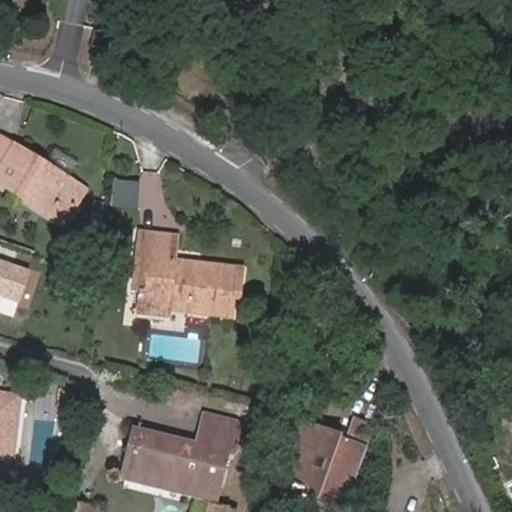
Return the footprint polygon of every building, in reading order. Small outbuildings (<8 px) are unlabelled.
[(92,63),(109,66),(112,48),(95,45),(92,63)] [(59,201),(74,210),(86,192),(0,138),(0,185),(50,217),(59,201)] [(114,201),(138,204),(140,180),(117,177),(114,201)] [(65,225),(74,210),(59,201),(50,217),(65,225)] [(138,291),(144,235),(141,235),(135,291),(138,291)] [(177,238),(144,235),(138,291),(142,292),(140,314),(170,317),(170,311),(230,317),(233,298),(238,298),(241,272),(173,264),(177,238)] [(0,255),(0,308),(19,315),(34,265),(0,255)] [(0,475),(3,476),(4,470),(9,471),(17,407),(9,406),(10,398),(0,396),(0,475)] [(181,448),(183,442),(136,431),(127,470),(175,481),(173,490),(214,500),(226,453),(234,455),(241,425),(205,417),(198,445),(197,452),(181,448)] [(299,423),(294,436),(308,442),(313,428),(299,423)] [(308,442),(294,436),(286,459),(288,460),(281,479),(320,495),(318,500),(337,508),(343,491),(348,493),(371,432),(353,425),(346,442),(313,428),(308,442)] [(198,445),(183,442),(181,448),(197,452),(198,445)] [(175,481),(127,470),(124,479),(173,490),(175,481)]
